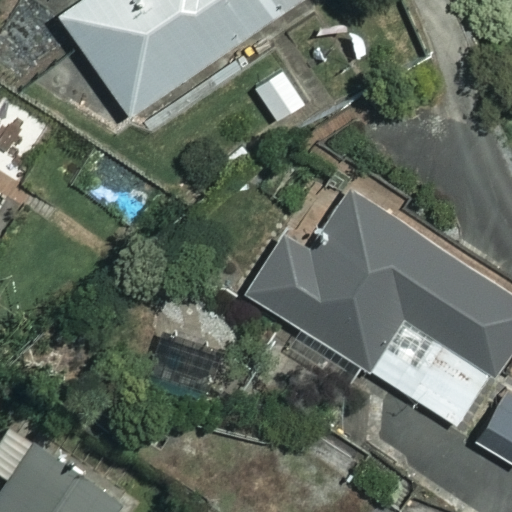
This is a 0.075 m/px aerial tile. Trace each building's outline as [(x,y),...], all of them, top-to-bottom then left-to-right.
[(283,0),(62,0),(57,4),(130,108),(283,0)] [(298,61),(248,83),(267,124),(316,102),(298,61)] [(511,328),(511,283),(353,171),(304,240),(286,227),(247,282),(301,320),(288,339),(335,373),(353,348),(449,416),(511,328)] [(224,346),(161,324),(146,367),(208,390),(224,346)] [(511,372),(467,443),(511,470),(511,372)] [(21,437),(0,468),(0,511),(100,511),(111,497),(21,437)]
